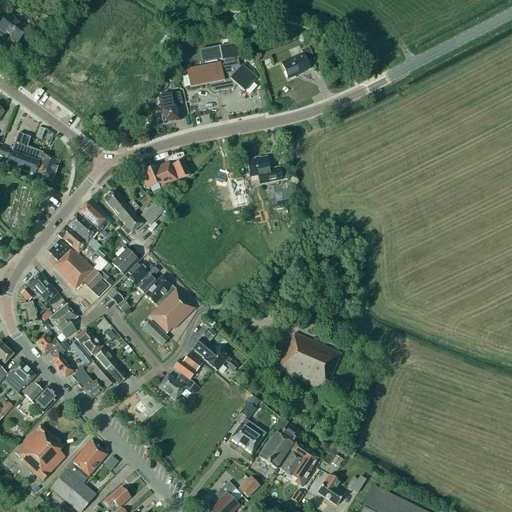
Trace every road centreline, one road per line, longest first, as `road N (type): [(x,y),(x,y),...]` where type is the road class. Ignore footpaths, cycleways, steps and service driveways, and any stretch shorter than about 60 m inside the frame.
road 1 (tertiary): [(105,171),(179,139),(331,105),(511,13)]
road 2 (residential): [(158,369),(182,351),(201,310),(81,193)]
road 3 (residential): [(158,369),(104,305),(86,322),(28,255)]
road 4 (tertiary): [(95,421),(28,353),(5,309)]
road 5 (tertiary): [(105,171),(86,146),(0,82)]
road 6 (tertiary): [(179,511),(95,421)]
